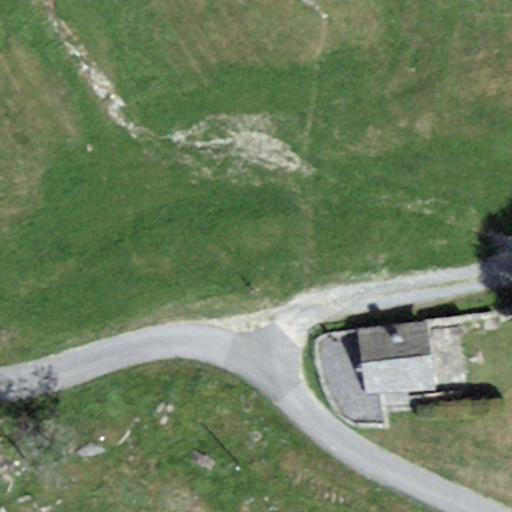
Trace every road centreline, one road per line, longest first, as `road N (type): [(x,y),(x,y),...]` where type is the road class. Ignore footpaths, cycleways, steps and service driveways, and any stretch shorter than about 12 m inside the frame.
road 1 (unclassified): [(479,511),(344,443),(262,373),(204,344),(165,342),(0,386)]
road 2 (track): [(262,373),(284,333),(323,301),(511,267)]
